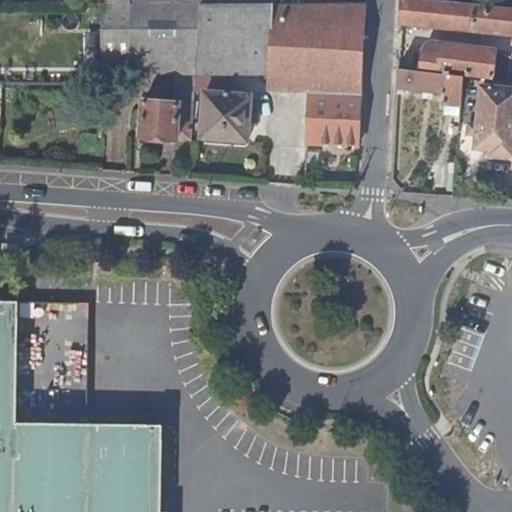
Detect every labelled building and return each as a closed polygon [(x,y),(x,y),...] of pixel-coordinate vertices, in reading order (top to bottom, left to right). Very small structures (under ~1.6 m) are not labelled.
[(452,2),(430,0),(399,0),(399,25),(511,36),(511,7),(490,5),(452,2)] [(101,68),(127,69),(130,5),(102,5),(101,68)] [(127,69),(174,70),(195,71),(198,5),(130,5),(127,69)] [(209,79),(270,80),(272,5),(198,5),(195,71),(195,78),(209,79)] [(307,143),(358,144),(359,118),(362,59),(364,5),(272,5),(270,80),(270,97),(307,96),(307,143)] [(462,79),(479,81),(495,83),(498,52),(432,45),(428,47),(423,52),(422,58),(421,75),(462,79)] [(176,139),(191,140),(193,97),(195,78),(195,71),(174,70),(173,102),(142,102),(139,140),(175,143),(176,139)] [(443,107),(459,109),(462,79),(421,75),(397,72),(396,88),(443,93),(443,107)] [(195,78),(193,97),(204,98),(201,142),(245,142),(247,97),(208,97),(209,79),(195,78)] [(511,142),(511,84),(501,83),(495,83),(479,81),(473,150),(489,151),(489,159),(511,161),(511,142)] [(306,164),(357,166),(357,163),(358,144),(307,143),(306,164)] [(19,306),(0,305),(0,511),(160,511),(162,427),(17,425),(19,306)]
